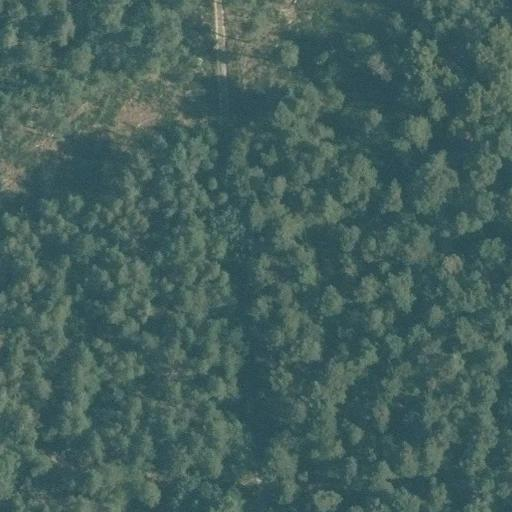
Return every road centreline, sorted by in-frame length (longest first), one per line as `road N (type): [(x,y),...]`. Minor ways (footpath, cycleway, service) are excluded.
road 1 (track): [(259,511),(212,0)]
road 2 (track): [(0,451),(175,483),(255,473)]
